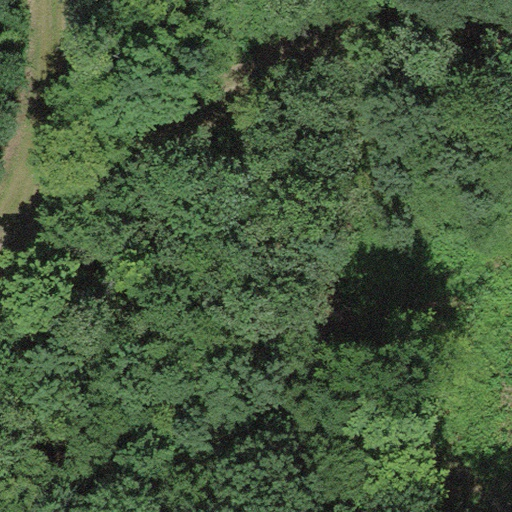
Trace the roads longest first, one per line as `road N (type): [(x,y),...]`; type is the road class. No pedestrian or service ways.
road 1 (track): [(0,258),(245,90),(377,35),(511,11)]
road 2 (track): [(0,221),(36,144),(53,0)]
